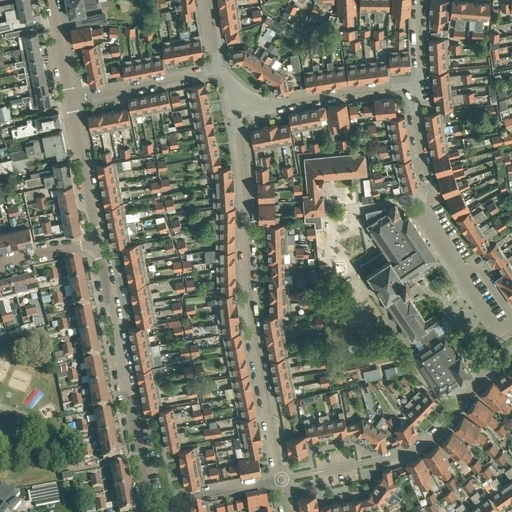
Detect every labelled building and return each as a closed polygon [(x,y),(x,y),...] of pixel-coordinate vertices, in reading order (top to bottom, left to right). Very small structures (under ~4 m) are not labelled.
[(0,11),(5,10),(31,5),(29,0),(16,0),(16,2),(0,4),(0,11)] [(175,10),(180,9),(195,8),(194,0),(174,0),(175,10)] [(233,0),(223,0),(219,1),(220,11),(235,9),(233,0)] [(343,25),(347,25),(346,0),(337,0),(338,15),(343,15),(343,25)] [(354,0),(346,0),(347,25),(351,24),(351,14),(355,14),(354,0)] [(370,22),(370,10),(369,0),(359,0),(360,9),(360,14),(365,14),(365,21),(370,22)] [(378,0),(369,0),(370,10),(375,10),(374,22),(379,22),(378,0)] [(383,22),(383,20),(383,10),(389,10),(388,0),(378,0),(379,22),(383,22)] [(395,25),(399,25),(401,0),(392,0),(391,14),(396,15),(395,25)] [(410,0),(401,0),(399,25),(403,25),(404,15),(409,16),(410,0)] [(433,30),(437,30),(439,0),(430,0),(429,19),(434,19),(433,30)] [(449,0),(443,0),(439,0),(437,30),(442,30),(442,20),(447,20),(449,0)] [(456,17),(455,27),(455,29),(459,29),(459,27),(461,1),(452,0),(450,16),(456,17)] [(69,17),(80,15),(86,14),(85,9),(98,7),(97,1),(68,7),(68,11),(67,11),(68,15),(69,15),(69,17)] [(471,2),(461,1),(459,27),(459,29),(463,29),(464,17),(469,18),(471,2)] [(289,12),(293,4),(289,2),(285,10),(289,12)] [(480,3),(471,2),(469,18),(475,18),(474,30),(478,31),(480,3)] [(482,31),(483,29),(483,19),(489,19),(490,4),(480,3),(478,31),(482,31)] [(297,7),(293,4),(289,12),(294,14),(297,7)] [(12,28),(16,27),(25,24),(24,18),(33,17),(31,5),(5,10),(6,15),(12,14),(13,20),(11,21),(12,28)] [(235,9),(220,11),(222,21),(237,18),(235,9)] [(101,13),(95,14),(96,21),(103,22),(101,13)] [(335,17),(330,15),(323,33),(329,35),(335,17)] [(267,16),(263,21),(268,25),(272,19),(267,16)] [(223,31),(225,31),(238,29),(237,18),(222,21),(223,31)] [(321,33),(323,27),(308,23),(306,30),(305,31),(304,36),(312,38),(314,37),(317,37),(321,33)] [(70,28),(72,37),(102,31),(102,27),(91,29),(90,25),(70,28)] [(18,35),(21,48),(26,47),(39,45),(36,32),(24,35),(23,29),(10,31),(5,32),(6,38),(10,37),(18,35)] [(348,30),(349,39),(355,38),(357,38),(357,30),(348,30)] [(74,46),(93,42),(93,38),(103,36),(102,31),(72,37),(74,46)] [(238,31),(226,33),(227,42),(239,40),(238,31)] [(203,54),(200,38),(199,34),(189,36),(193,56),(203,54)] [(189,36),(180,38),(184,57),(193,56),(189,36)] [(450,44),(450,49),(461,48),(460,44),(458,44),(458,38),(454,37),(454,44),(450,44)] [(174,59),(184,57),(180,38),(171,40),(174,59)] [(429,39),(430,49),(448,48),(447,44),(449,44),(449,38),(443,39),(429,39)] [(165,61),(174,59),(171,40),(162,42),(165,61)] [(350,49),(355,49),(354,41),(342,41),(342,45),(350,44),(350,49)] [(102,53),(100,42),(82,46),(84,56),(102,53)] [(39,45),(26,47),(21,48),(13,50),(14,55),(22,53),(23,61),(41,57),(39,45)] [(228,46),(229,51),(228,51),(229,52),(228,54),(229,62),(231,63),(231,64),(242,63),(245,65),(252,53),(250,51),(252,48),(249,46),(246,49),(245,48),(234,50),(233,45),(228,46)] [(279,48),(274,45),(270,51),(271,51),(275,54),(279,48)] [(430,49),(430,60),(445,59),(450,58),(449,53),(448,53),(448,48),(430,49)] [(259,57),(252,53),(245,65),(250,68),(250,69),(260,75),(271,59),(268,57),(265,55),(268,51),(265,49),(259,57)] [(400,70),(399,51),(389,52),(390,70),(400,70)] [(409,51),(399,51),(400,70),(411,69),(409,51)] [(84,56),(86,66),(104,62),(102,53),(84,56)] [(165,71),(162,58),(161,53),(151,55),(152,60),(154,73),(165,71)] [(293,71),(300,69),(298,54),(290,55),(293,71)] [(151,55),(141,57),(145,75),(154,73),(152,60),(151,55)] [(271,59),(260,75),(264,78),(265,78),(270,81),(277,70),(271,66),(276,57),(273,55),(271,59)] [(15,62),(16,66),(30,64),(31,72),(44,69),(41,57),(23,61),(15,62)] [(132,59),(133,63),(135,77),(145,75),(141,57),(132,59)] [(431,70),(446,69),(449,69),(448,64),(450,64),(450,58),(445,59),(430,60),(431,70)] [(133,63),(132,59),(121,61),(125,79),(135,77),(133,63)] [(377,61),(377,65),(379,79),(389,78),(387,60),(377,61)] [(336,85),(334,70),(333,67),(332,61),(326,62),(327,68),(323,68),(326,86),(336,85)] [(379,79),(377,65),(377,61),(367,62),(369,80),(379,79)] [(86,66),(88,75),(106,72),(104,62),(86,66)] [(356,63),(357,67),(358,82),(369,80),(367,62),(356,63)] [(316,88),(326,86),(323,68),(319,69),(318,63),(313,64),(314,70),(314,73),(316,88)] [(358,82),(357,67),(356,63),(346,65),(348,83),(358,82)] [(115,75),(122,74),(120,65),(113,66),(115,75)] [(333,67),(334,70),(336,85),(346,83),(343,65),(333,67)] [(277,70),(270,81),(273,83),(275,95),(277,94),(278,95),(287,93),(287,92),(288,92),(288,91),(293,90),(292,81),(287,82),(285,75),(284,74),(286,71),(282,68),(279,71),(277,70)] [(25,77),(27,84),(46,81),(44,69),(31,72),(17,74),(18,78),(25,77)] [(316,88),(314,73),(314,70),(304,72),(306,89),(316,88)] [(448,70),(433,72),(434,81),(432,81),(432,82),(460,78),(459,74),(449,76),(448,70)] [(106,72),(88,75),(90,86),(108,82),(106,72)] [(432,82),(433,92),(450,89),(450,84),(460,83),(460,78),(432,82)] [(46,81),(27,84),(20,86),(21,90),(28,89),(29,96),(48,92),(46,81)] [(189,97),(207,93),(205,83),(187,87),(189,97)] [(433,92),(434,101),(462,97),(462,93),(456,94),(456,89),(450,89),(433,92)] [(171,109),(170,105),(167,91),(157,93),(161,111),(171,109)] [(51,104),(48,92),(29,96),(19,98),(20,101),(23,101),(24,102),(31,101),(32,108),(51,104)] [(147,95),(150,108),(151,113),(161,111),(157,93),(147,95)] [(208,103),(207,93),(189,97),(190,107),(208,103)] [(137,96),(140,110),(141,115),(151,113),(150,108),(147,95),(137,96)] [(127,98),(130,112),(131,117),(141,115),(140,110),(137,96),(127,98)] [(436,101),(437,110),(453,108),(452,103),(463,102),(462,97),(434,101),(435,102),(436,101)] [(364,106),(365,109),(395,106),(394,98),(374,100),(375,105),(364,106)] [(0,120),(11,118),(11,116),(10,116),(7,102),(5,103),(5,100),(0,101),(0,120)] [(192,117),(210,113),(208,103),(190,107),(192,117)] [(346,104),(337,105),(339,121),(344,120),(346,131),(350,130),(346,104)] [(335,122),(339,121),(337,105),(327,107),(332,133),(337,132),(335,122)] [(396,116),(395,106),(365,109),(365,114),(375,113),(376,118),(396,116)] [(324,107),(318,108),(320,119),(326,118),(324,107)] [(127,108),(117,110),(120,128),(131,126),(127,108)] [(308,110),(311,124),(312,128),(321,126),(320,119),(318,108),(308,110)] [(120,128),(117,110),(107,112),(111,130),(120,128)] [(308,110),(298,112),(301,126),(301,130),(312,128),(311,124),(308,110)] [(426,124),(445,121),(449,120),(448,110),(443,111),(425,114),(426,124)] [(49,125),(60,122),(58,112),(36,116),(36,117),(27,119),(28,123),(17,125),(17,128),(8,130),(10,138),(50,129),(49,125)] [(107,112),(97,114),(101,132),(111,130),(107,112)] [(288,114),(291,127),(291,132),(301,130),(301,126),(298,112),(288,114)] [(212,123),(210,113),(192,117),(194,127),(212,123)] [(87,116),(90,130),(91,134),(101,132),(97,114),(87,116)] [(406,126),(404,116),(388,119),(389,123),(387,123),(388,129),(406,126)] [(445,131),(454,129),(463,128),(462,123),(453,125),(454,126),(450,127),(449,125),(446,126),(445,121),(426,124),(428,134),(445,131)] [(273,147),(282,146),(278,124),(269,126),(273,147)] [(279,124),(278,124),(282,146),(292,144),(288,124),(280,125),(279,124)] [(214,135),(213,125),(195,128),(197,138),(214,135)] [(269,126),(260,127),(264,149),(273,147),(269,126)] [(391,134),(391,139),(408,136),(406,126),(388,129),(389,134),(391,134)] [(254,151),(264,149),(260,127),(259,128),(259,129),(250,131),(254,151)] [(64,140),(62,130),(43,135),(44,138),(25,142),(26,148),(64,140)] [(445,131),(428,134),(430,144),(448,141),(447,136),(446,136),(445,131)] [(216,145),(214,135),(197,138),(199,148),(216,145)] [(408,136),(391,139),(390,139),(392,149),(395,148),(409,146),(408,136)] [(67,154),(64,140),(26,148),(10,152),(12,160),(11,161),(13,171),(31,167),(28,153),(46,149),(46,153),(56,151),(58,156),(66,155),(65,154),(67,154)] [(430,144),(431,154),(448,151),(448,147),(449,146),(448,141),(430,144)] [(199,148),(201,158),(204,158),(218,155),(216,145),(199,148)] [(409,146),(395,148),(392,149),(393,159),(411,156),(409,146)] [(432,157),(435,166),(450,162),(449,158),(460,155),(458,150),(432,157)] [(366,174),(364,153),(305,158),(308,196),(302,196),(304,222),(316,222),(315,213),(323,212),(322,198),(320,198),(319,183),(324,182),(324,177),(366,174)] [(218,155),(204,158),(201,158),(203,168),(220,165),(218,155)] [(396,172),(400,171),(414,168),(411,158),(394,162),(396,172)] [(30,172),(31,178),(70,170),(68,160),(53,163),(54,168),(30,172)] [(97,165),(99,175),(117,171),(115,161),(97,165)] [(435,166),(437,175),(463,169),(461,163),(451,166),(450,162),(435,166)] [(211,168),(212,177),(233,176),(233,175),(231,175),(231,167),(211,168)] [(402,181),(416,177),(414,168),(400,171),(396,172),(399,181),(402,181)] [(70,170),(31,178),(25,179),(27,186),(45,182),(46,185),(53,184),(52,180),(56,179),(57,183),(72,180),(70,170)] [(438,179),(442,187),(456,182),(455,179),(465,175),(463,170),(438,179)] [(101,185),(119,181),(117,171),(99,175),(101,185)] [(383,180),(382,175),(370,178),(371,183),(383,180)] [(212,177),(212,187),(233,186),(233,176),(212,177)] [(416,177),(402,181),(399,181),(402,192),(419,187),(416,177)] [(372,185),(372,189),(377,188),(391,184),(390,180),(372,185)] [(456,182),(442,187),(445,196),(460,191),(469,186),(467,181),(462,184),(461,180),(456,182)] [(101,185),(102,195),(121,191),(119,181),(101,185)] [(277,181),(257,182),(258,192),(274,191),(273,187),(277,187),(277,181)] [(57,186),(59,197),(75,194),(73,183),(57,186)] [(213,197),(234,195),(233,186),(212,187),(213,197)] [(123,201),(121,191),(102,195),(104,205),(123,201)] [(274,191),(258,192),(258,201),(277,200),(277,195),(274,195),(274,191)] [(446,200),(450,208),(465,201),(461,193),(446,200)] [(77,206),(75,194),(59,197),(61,209),(77,206)] [(234,197),(234,195),(213,197),(213,206),(233,205),(232,197),(234,197)] [(371,195),(361,196),(362,204),(372,202),(371,195)] [(465,201),(450,208),(455,217),(469,209),(465,201)] [(105,206),(107,217),(125,213),(123,203),(105,206)] [(258,204),(258,213),(274,213),(274,210),(277,210),(277,204),(258,204)] [(413,222),(408,214),(402,218),(398,213),(399,212),(395,205),(388,209),(388,210),(384,213),(383,212),(380,208),(365,212),(368,223),(366,224),(369,228),(371,237),(375,237),(384,250),(408,286),(415,281),(412,275),(437,257),(430,246),(426,241),(413,222)] [(62,211),(64,222),(80,219),(77,208),(62,211)] [(234,208),(220,208),(216,208),(216,218),(234,218),(234,208)] [(470,211),(467,213),(457,220),(462,227),(484,214),(484,213),(482,210),(473,216),(470,211)] [(127,223),(125,213),(107,217),(109,226),(127,223)] [(278,216),(274,216),(274,213),(258,213),(258,223),(278,222),(278,216)] [(484,214),(462,227),(467,235),(480,227),(478,223),(486,218),(487,217),(484,213),(484,214)] [(234,218),(216,218),(216,228),(234,228),(234,218)] [(82,230),(80,219),(64,222),(66,233),(82,230)] [(494,224),(497,228),(504,223),(501,219),(494,224)] [(127,223),(109,226),(111,236),(129,233),(127,223)] [(507,227),(504,223),(497,228),(500,232),(507,227)] [(287,224),(267,225),(267,234),(287,234),(287,224)] [(18,229),(21,244),(33,242),(30,226),(18,229)] [(480,227),(467,235),(471,242),(472,244),(494,230),(492,226),(490,228),(483,232),(480,227)] [(234,228),(216,228),(216,238),(234,238),(234,228)] [(11,247),(21,244),(18,229),(7,231),(11,247)] [(477,252),(490,243),(494,241),(492,236),(496,233),(494,230),(472,244),(477,252)] [(0,249),(9,247),(5,231),(0,232),(0,249)] [(113,247),(126,244),(131,243),(129,233),(111,236),(113,247)] [(267,234),(267,244),(287,244),(287,234),(267,234)] [(483,253),(487,259),(501,249),(499,245),(509,238),(506,235),(484,250),(483,253)] [(234,238),(216,238),(216,248),(234,248),(234,238)] [(141,243),(137,244),(122,247),(124,256),(143,253),(141,243)] [(288,253),(287,244),(267,244),(267,254),(283,253),(288,253)] [(511,254),(507,258),(501,249),(487,259),(491,265),(494,265),(495,266),(497,264),(500,268),(509,261),(511,259),(511,254)] [(234,260),(234,250),(216,251),(216,261),(234,260)] [(412,340),(413,340),(438,322),(439,322),(433,314),(425,320),(404,289),(408,286),(384,250),(364,264),(363,263),(360,265),(362,275),(367,273),(368,275),(385,300),(383,301),(385,309),(390,308),(394,313),(392,314),(393,316),(394,322),(399,321),(403,326),(401,327),(403,336),(408,334),(412,340)] [(124,256),(126,266),(145,262),(143,253),(124,256)] [(268,269),(271,269),(284,269),(284,268),(288,267),(288,262),(284,262),(283,253),(267,254),(268,269)] [(65,262),(68,274),(83,271),(81,259),(65,262)] [(511,259),(509,261),(500,268),(506,277),(501,280),(508,290),(511,286),(511,259)] [(216,261),(216,271),(221,271),(235,271),(234,260),(216,261)] [(126,266),(127,275),(147,271),(145,262),(126,266)] [(319,265),(321,285),(329,284),(327,264),(319,265)] [(317,268),(308,269),(309,278),(305,279),(306,282),(310,282),(310,281),(318,281),(317,268)] [(268,269),(268,284),(284,284),(284,275),(289,275),(289,269),(284,269),(271,269),(268,269)] [(153,270),(147,271),(127,275),(129,285),(149,281),(148,276),(154,274),(153,270)] [(70,284),(85,281),(83,271),(68,274),(70,284)] [(235,271),(221,271),(216,271),(217,281),(235,280),(235,271)] [(430,280),(434,285),(435,287),(444,282),(439,274),(430,280)] [(22,279),(26,295),(38,292),(33,276),(22,279)] [(16,298),(26,295),(22,279),(11,282),(16,298)] [(235,291),(235,280),(217,281),(217,291),(235,291)] [(13,321),(11,313),(8,300),(13,298),(9,283),(0,285),(0,292),(2,302),(6,314),(8,323),(10,329),(14,328),(12,321),(13,321)] [(70,286),(72,298),(88,295),(86,283),(70,286)] [(149,283),(145,284),(130,287),(132,297),(151,293),(149,283)] [(269,294),(289,293),(289,284),(284,284),(268,284),(269,294)] [(47,289),(39,291),(41,300),(49,298),(47,289)] [(235,301),(234,292),(215,295),(215,300),(207,301),(207,305),(216,304),(237,302),(237,301),(235,301)] [(132,297),(133,306),(153,302),(151,293),(132,297)] [(269,294),(269,303),(290,303),(289,293),(269,294)] [(90,305),(88,295),(72,298),(74,308),(90,305)] [(133,306),(135,315),(155,311),(153,302),(133,306)] [(238,311),(237,302),(216,304),(217,314),(238,311)] [(290,303),(269,303),(269,313),(290,313),(290,303)] [(75,312),(77,324),(93,321),(91,309),(75,312)] [(156,321),(155,311),(135,315),(137,325),(156,321)] [(217,314),(218,323),(239,321),(238,311),(217,314)] [(281,315),(277,315),(263,318),(265,328),(283,325),(281,315)] [(77,324),(79,335),(95,332),(93,321),(77,324)] [(239,322),(239,321),(218,323),(219,333),(238,330),(237,322),(239,322)] [(445,333),(438,322),(413,340),(420,350),(412,355),(438,393),(445,388),(447,391),(460,382),(473,373),(460,353),(460,354),(446,333),(445,333)] [(147,325),(129,329),(131,339),(149,335),(147,325)] [(266,338),(280,335),(285,335),(283,325),(265,328),(266,338)] [(224,346),(228,345),(242,342),(240,332),(222,336),(224,346)] [(80,337),(82,348),(98,345),(95,334),(80,337)] [(149,335),(131,339),(133,349),(151,345),(149,335)] [(268,348),(282,345),(286,345),(285,335),(280,335),(266,338),(268,348)] [(242,342),(228,345),(224,346),(226,355),(244,352),(242,342)] [(98,345),(82,348),(84,359),(100,356),(98,345)] [(151,345),(133,349),(134,359),(152,355),(151,345)] [(268,348),(269,358),(288,355),(286,345),(282,345),(268,348)] [(228,365),(246,362),(244,352),(226,355),(228,365)] [(152,355),(134,359),(136,369),(154,365),(152,355)] [(272,370),(290,367),(288,357),(270,360),(272,370)] [(85,363),(87,374),(102,371),(100,360),(85,363)] [(248,372),(246,362),(228,365),(230,375),(248,372)] [(384,368),(386,378),(402,375),(400,365),(384,368)] [(410,371),(408,365),(401,366),(403,373),(410,371)] [(137,371),(139,381),(153,378),(157,378),(163,377),(161,366),(137,371)] [(272,370),(274,380),(292,377),(290,367),(272,370)] [(58,374),(59,379),(68,378),(77,376),(76,371),(58,374)] [(105,382),(102,371),(87,374),(89,385),(105,382)] [(405,374),(401,377),(407,383),(414,376),(411,373),(406,375),(405,374)] [(511,391),(511,384),(504,373),(496,378),(505,392),(510,389),(511,391)] [(248,374),(234,376),(230,377),(232,387),(250,383),(248,374)] [(274,380),(276,390),(290,387),(294,386),(292,377),(274,380)] [(407,383),(401,377),(397,380),(403,387),(407,383)] [(159,387),(157,378),(153,378),(139,381),(140,391),(154,388),(159,387)] [(330,385),(328,380),(320,382),(321,386),(314,388),(316,394),(329,392),(328,385),(330,385)] [(373,384),(376,389),(382,385),(379,380),(373,384)] [(386,385),(389,390),(395,386),(392,381),(386,385)] [(493,382),(486,389),(509,410),(511,407),(504,400),(507,396),(493,382)] [(232,387),(234,397),(252,393),(250,383),(232,387)] [(89,388),(92,399),(107,396),(105,385),(89,388)] [(278,400),(292,397),(296,396),(294,386),(290,387),(276,390),(278,400)] [(140,391),(142,401),(161,397),(159,387),(154,388),(140,391)] [(486,389),(480,395),(495,409),(498,406),(505,413),(509,410),(486,389)] [(415,394),(420,398),(430,408),(437,401),(427,391),(423,395),(418,390),(415,394)] [(236,406),(240,406),(254,403),(252,393),(234,397),(236,406)] [(109,407),(107,396),(92,399),(94,410),(109,407)] [(161,397),(142,401),(144,411),(158,408),(162,407),(161,397)] [(411,398),(408,401),(413,406),(423,416),(430,408),(420,398),(416,402),(411,398)] [(478,398),(472,405),(496,424),(499,421),(490,414),(493,410),(478,398)] [(423,416),(413,406),(408,401),(405,404),(410,409),(406,413),(416,423),(423,416)] [(254,403),(240,406),(236,406),(238,417),(256,413),(254,403)] [(472,405),(467,412),(482,425),(485,421),(493,427),(496,424),(472,405)] [(159,410),(160,420),(181,416),(180,411),(173,412),(172,407),(159,410)] [(361,436),(369,441),(378,428),(379,428),(385,419),(385,418),(382,416),(384,414),(382,408),(374,411),(377,418),(380,417),(381,417),(375,426),(370,423),(361,436)] [(95,413),(97,424),(112,421),(110,410),(95,413)] [(353,431),(352,423),(345,424),(343,411),(338,412),(340,419),(334,420),(337,434),(353,431)] [(29,426),(28,424),(20,421),(18,426),(8,423),(10,418),(0,413),(0,446),(9,450),(7,455),(16,458),(18,457),(20,450),(15,448),(17,442),(23,444),(29,426)] [(237,428),(258,424),(258,423),(257,423),(255,415),(236,419),(237,428)] [(317,438),(337,434),(334,420),(329,421),(328,415),(318,416),(320,423),(324,422),(325,429),(316,430),(317,438)] [(464,415),(459,423),(484,439),(486,436),(478,430),(480,426),(464,415)] [(160,420),(162,430),(176,427),(175,423),(182,422),(181,416),(160,420)] [(386,420),(389,425),(395,422),(392,416),(386,420)] [(307,440),(317,438),(316,430),(325,429),(324,422),(320,423),(310,425),(308,418),(303,419),(307,440)] [(360,422),(352,423),(353,431),(361,436),(370,423),(362,418),(360,422)] [(411,420),(403,425),(410,439),(418,435),(411,420)] [(112,421),(97,424),(99,436),(115,433),(112,421)] [(212,428),(212,432),(221,431),(220,426),(217,427),(216,422),(209,423),(210,427),(210,428),(212,428)] [(482,443),(484,439),(459,423),(454,430),(470,441),(473,437),(482,443)] [(260,433),(258,424),(237,428),(239,438),(260,433)] [(502,424),(499,427),(505,433),(508,430),(502,424)] [(410,439),(403,425),(394,429),(402,444),(410,439)] [(162,430),(164,440),(185,436),(184,432),(177,433),(176,427),(162,430)] [(505,433),(499,427),(495,430),(501,436),(505,433)] [(386,433),(379,428),(378,428),(369,441),(378,447),(378,451),(386,450),(384,437),(386,433)] [(452,432),(447,438),(469,458),(472,455),(464,449),(468,445),(452,432)] [(241,447),(262,443),(260,433),(239,438),(241,447)] [(99,438),(101,449),(117,446),(115,435),(99,438)] [(185,436),(164,440),(166,450),(180,447),(179,443),(186,441),(185,436)] [(295,438),(298,454),(307,452),(306,448),(304,436),(295,438)] [(392,446),(398,443),(395,437),(389,440),(392,446)] [(289,456),(298,454),(295,438),(286,440),(289,456)] [(469,458),(447,438),(441,445),(455,458),(458,455),(466,462),(469,458)] [(262,444),(262,443),(241,447),(243,456),(262,452),(262,451),(261,444),(262,444)] [(493,444),(489,447),(494,453),(498,450),(493,444)] [(117,446),(101,449),(103,460),(119,457),(117,446)] [(197,446),(178,450),(179,459),(199,456),(197,446)] [(452,466),(439,446),(431,451),(447,476),(451,474),(448,469),(452,466)] [(494,453),(489,447),(485,450),(490,457),(494,453)] [(424,455),(434,472),(437,476),(441,473),(444,478),(447,476),(431,451),(424,455)] [(502,453),(498,456),(503,462),(507,459),(502,453)] [(179,459),(181,469),(201,465),(199,456),(179,459)] [(228,466),(229,470),(259,464),(258,456),(238,459),(239,464),(228,466)] [(430,474),(422,456),(414,460),(426,488),(430,486),(426,476),(430,474)] [(503,462),(498,456),(494,459),(499,465),(503,462)] [(426,488),(414,460),(406,464),(414,482),(418,480),(423,489),(426,488)] [(477,460),(473,463),(478,470),(482,466),(477,460)] [(475,473),(478,470),(473,463),(469,466),(475,473)] [(113,479),(129,475),(127,464),(111,467),(113,479)] [(261,473),(259,464),(229,470),(230,474),(240,472),(241,477),(261,473)] [(181,469),(183,478),(202,475),(201,465),(181,469)] [(403,466),(398,469),(401,475),(406,472),(403,466)] [(489,466),(485,469),(489,476),(494,473),(489,466)] [(383,474),(377,482),(391,492),(392,491),(396,483),(393,481),(391,469),(382,470),(383,474)] [(485,478),(489,476),(485,469),(480,471),(485,478)] [(80,484),(91,482),(100,480),(99,475),(95,470),(78,473),(80,484)] [(66,474),(60,475),(62,482),(74,480),(77,479),(76,472),(66,474)] [(113,479),(115,490),(131,486),(129,475),(113,479)] [(183,478),(185,488),(204,484),(202,475),(183,478)] [(449,480),(454,487),(458,485),(454,477),(449,480)] [(509,502),(511,499),(511,490),(507,483),(503,486),(496,477),(493,479),(509,502)] [(490,482),(491,483),(496,491),(491,494),(500,507),(507,502),(508,503),(509,502),(493,479),(490,482)] [(449,490),(454,487),(449,480),(445,483),(449,490)] [(469,480),(465,483),(470,490),(474,487),(469,480)] [(377,482),(372,490),(385,499),(390,503),(394,497),(399,501),(401,498),(392,491),(391,492),(377,482)] [(3,483),(0,486),(0,500),(2,503),(14,489),(10,486),(9,488),(3,483)] [(466,493),(470,490),(465,483),(461,486),(466,493)] [(0,511),(13,511),(21,503),(16,499),(20,494),(14,489),(2,503),(4,504),(0,509),(0,511)] [(115,492),(118,503),(134,500),(131,489),(115,492)] [(447,493),(452,499),(457,496),(452,489),(447,493)] [(380,507),(385,499),(372,490),(366,498),(361,499),(362,507),(375,504),(380,507)] [(473,494),(474,495),(487,511),(492,511),(497,508),(488,497),(484,500),(477,491),(473,494)] [(442,496),(443,496),(441,492),(435,495),(434,492),(429,494),(432,502),(443,497),(442,496)] [(237,503),(238,507),(266,501),(265,493),(245,497),(246,502),(237,503)] [(452,499),(447,493),(443,496),(442,496),(443,497),(448,503),(452,499)] [(432,502),(429,494),(424,497),(428,504),(432,502)] [(476,511),(487,511),(474,495),(473,494),(471,496),(477,504),(473,508),(476,511)] [(315,495),(307,497),(309,511),(312,511),(318,511),(315,495)] [(297,499),(299,511),(309,511),(307,497),(297,499)] [(361,499),(350,501),(352,511),(362,511),(362,507),(361,499)] [(119,511),(127,511),(136,510),(134,500),(118,503),(119,511)] [(266,501),(238,507),(238,511),(248,509),(248,511),(260,511),(268,511),(266,501)] [(352,511),(350,501),(340,503),(342,511),(352,511)] [(434,501),(425,506),(428,511),(432,511),(438,509),(434,501)] [(463,511),(476,511),(473,508),(468,511),(462,502),(458,505),(460,506),(463,511)] [(342,511),(340,503),(331,505),(331,511),(342,511)]
